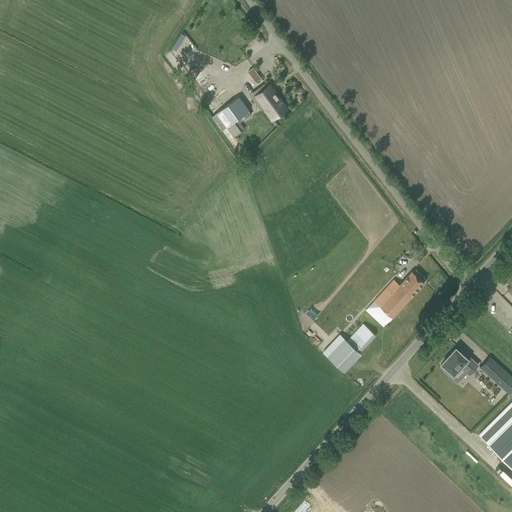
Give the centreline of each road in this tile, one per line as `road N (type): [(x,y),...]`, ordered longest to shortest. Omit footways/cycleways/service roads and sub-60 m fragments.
road 1 (unclassified): [(467,286),(249,0)]
road 2 (unclassified): [(262,511),(467,286)]
